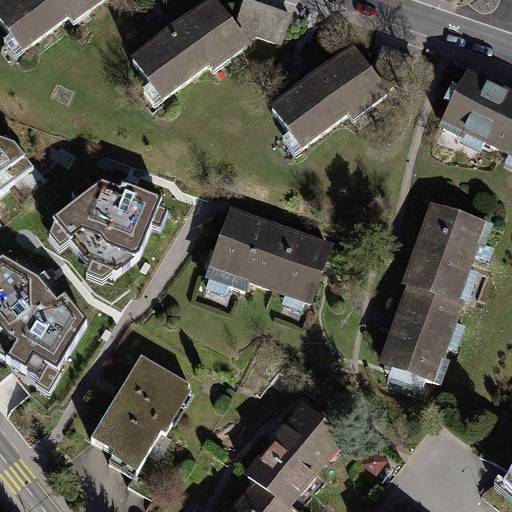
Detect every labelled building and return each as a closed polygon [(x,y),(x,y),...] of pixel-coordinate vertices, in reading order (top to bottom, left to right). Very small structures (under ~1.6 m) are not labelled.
[(13,0),(0,10),(0,25),(22,55),(84,7),(89,13),(105,0),(13,0)] [(240,24),(232,28),(245,44),(256,38),(280,48),(290,18),(246,3),(240,24)] [(214,5),(134,66),(163,104),(225,57),(230,63),(248,49),(245,44),(232,28),(214,5)] [(378,71),(370,76),(383,92),(394,85),(404,88),(412,61),(384,51),(378,71)] [(352,52),(272,114),(301,152),(363,105),(368,111),(386,97),(383,92),(370,76),(352,52)] [(511,156),(511,100),(468,78),(442,130),(461,140),(465,133),(511,156)] [(0,195),(30,172),(11,149),(0,144),(0,195)] [(163,200),(109,178),(50,220),(80,267),(103,284),(140,255),(163,200)] [(406,289),(411,291),(454,305),(475,247),(482,250),(489,230),(432,211),(406,289)] [(329,251),(231,218),(210,281),(245,293),(248,283),(311,304),(329,251)] [(4,251),(0,253),(0,354),(36,377),(31,385),(45,392),(59,371),(54,367),(85,318),(41,272),(4,251)] [(458,307),(454,305),(411,291),(384,369),(438,388),(445,367),(438,365),(458,307)] [(140,360),(92,443),(139,471),(187,387),(140,360)] [(248,481),(257,487),(287,511),(342,441),(304,411),(248,481)] [(511,467),(502,487),(511,494),(511,467)] [(288,511),(287,511),(257,487),(237,511),(288,511)]
